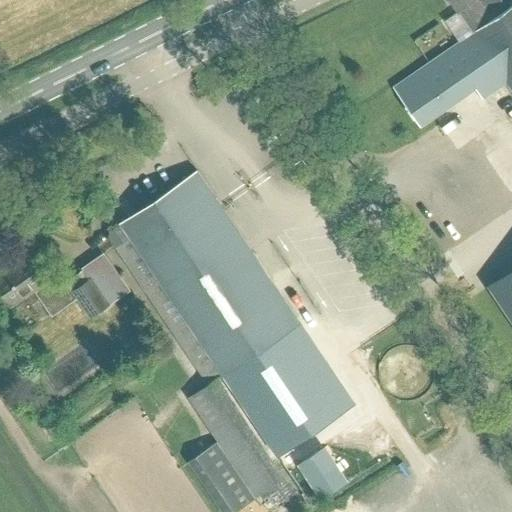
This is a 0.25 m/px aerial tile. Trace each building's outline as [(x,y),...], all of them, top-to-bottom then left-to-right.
[(442,21),(457,42),(392,86),(419,125),(475,86),(482,96),(505,80),(511,90),(511,2),(505,8),(499,0),(449,0),(457,11),(442,21)] [(297,176),(308,168),(300,157),(290,165),(297,176)] [(196,169),(119,221),(221,374),(228,369),(256,351),(299,322),(196,169)] [(89,316),(109,303),(90,275),(71,288),(58,269),(42,281),(25,255),(0,272),(0,290),(10,304),(33,289),(51,315),(76,297),(89,316)] [(511,302),(511,276),(500,285),(511,302)] [(387,296),(345,313),(352,331),(395,314),(387,296)] [(256,496),(283,478),(216,378),(189,396),(218,440),(256,496)] [(256,496),(218,440),(186,461),(220,511),(231,511),(254,497),(264,511),(293,493),(283,478),(256,496)] [(346,480),(323,444),(296,462),(319,498),(346,480)]
